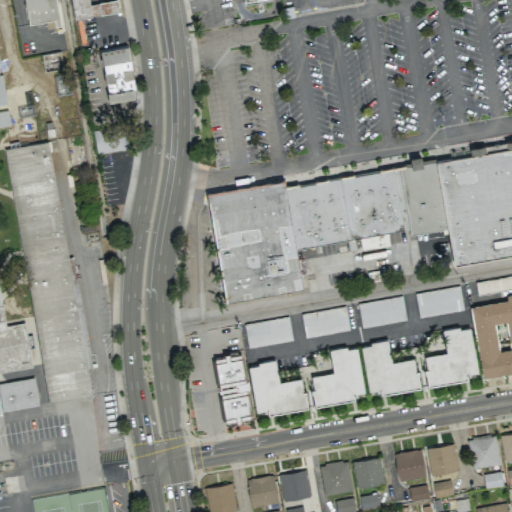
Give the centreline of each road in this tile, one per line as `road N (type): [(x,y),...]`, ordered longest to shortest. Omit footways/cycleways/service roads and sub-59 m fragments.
road 1 (secondary): [(138,0),(153,138),(127,333),(146,466)]
road 2 (secondary): [(175,461),(158,299),(184,143),(170,0)]
road 3 (residential): [(175,461),(511,401)]
